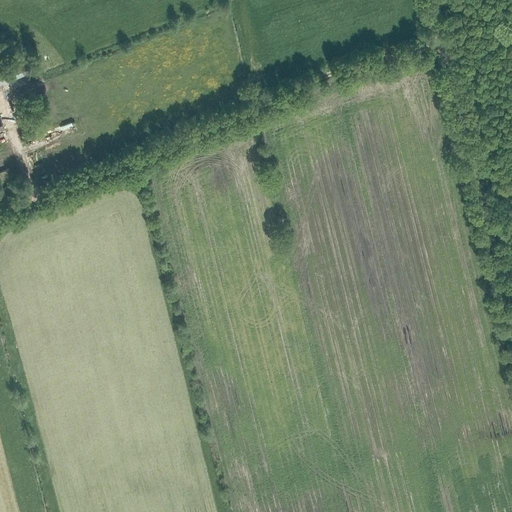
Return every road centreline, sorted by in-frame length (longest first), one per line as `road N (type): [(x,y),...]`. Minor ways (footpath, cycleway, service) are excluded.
road 1 (track): [(451,37),(322,74),(85,178),(35,170)]
road 2 (unclassified): [(511,295),(441,0)]
